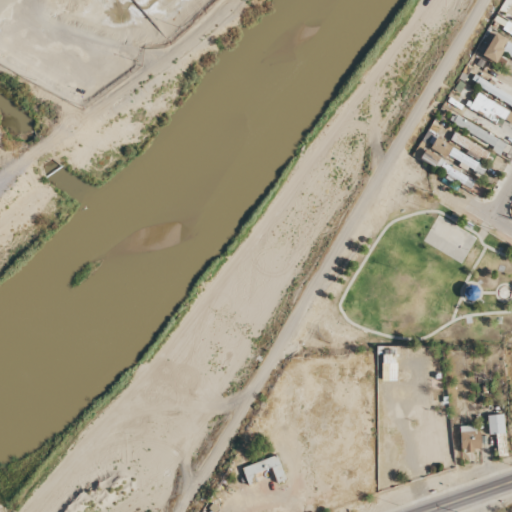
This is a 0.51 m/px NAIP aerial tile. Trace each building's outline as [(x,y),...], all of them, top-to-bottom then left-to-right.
[(495,63),(502,48),(499,47),(503,38),(492,33),(482,57),(495,63)] [(508,141),(511,131),(511,111),(475,94),(467,111),(509,130),(505,139),(508,141)] [(481,175),(486,165),(425,133),(420,143),(481,175)] [(489,152),(453,133),(448,141),(484,161),(489,152)] [(488,434),(504,433),(503,414),(487,415),(488,434)] [(478,425),(459,426),(460,450),(479,450),(478,425)] [(496,456),(506,456),(505,434),(495,434),(496,456)] [(241,466),(247,485),(258,482),(256,474),(271,470),(275,483),(284,480),(277,456),(241,466)]
